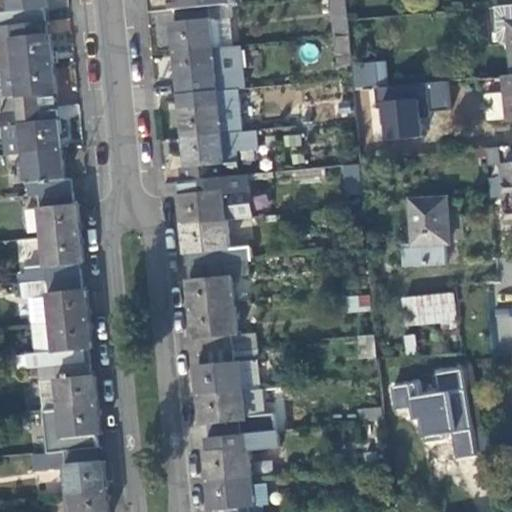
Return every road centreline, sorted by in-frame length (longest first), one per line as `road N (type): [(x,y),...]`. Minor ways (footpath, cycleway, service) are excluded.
road 1 (residential): [(177,511),(153,231),(126,212)]
road 2 (residential): [(126,212),(103,233),(133,511)]
road 3 (residential): [(105,0),(126,212)]
